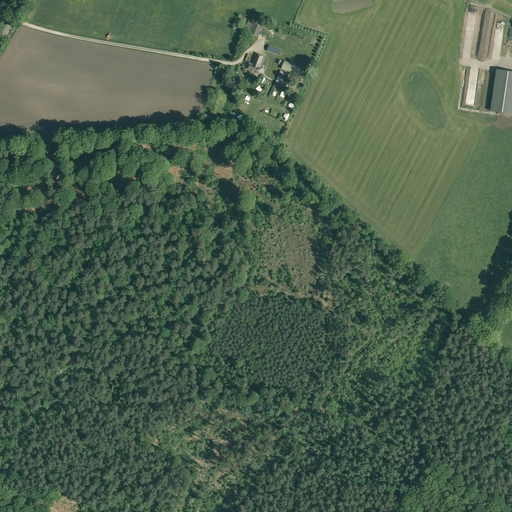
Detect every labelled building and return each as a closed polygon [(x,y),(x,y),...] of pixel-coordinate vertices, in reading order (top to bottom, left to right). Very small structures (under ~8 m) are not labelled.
[(487,11),(483,29),(489,31),(493,12),(487,11)] [(254,37),(257,38),(258,37),(262,25),(248,20),(244,31),(254,35),(254,37)] [(279,56),(282,50),(269,45),(267,50),(279,56)] [(251,62),(262,66),(265,58),(255,53),(251,62)] [(281,69),(298,76),(301,68),(284,61),(278,59),(276,63),(282,66),(281,69)] [(247,69),(259,74),(262,66),(251,62),(251,63),(249,62),(247,69)] [(511,114),(511,71),(497,69),(490,111),(511,114)] [(274,85),(286,90),(288,84),(283,81),(284,78),(283,77),(284,76),(285,77),(287,73),(280,70),(274,85)]
